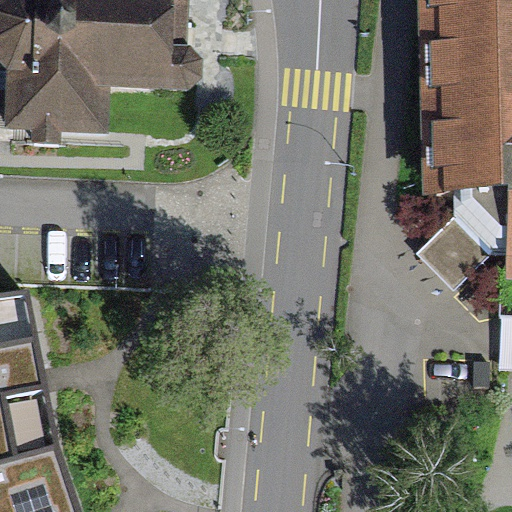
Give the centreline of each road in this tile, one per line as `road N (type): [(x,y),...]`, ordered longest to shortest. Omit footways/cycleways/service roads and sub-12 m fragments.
road 1 (residential): [(304,222),(0,205)]
road 2 (tertiary): [(279,511),(304,222)]
road 3 (tertiary): [(304,222),(308,0)]
